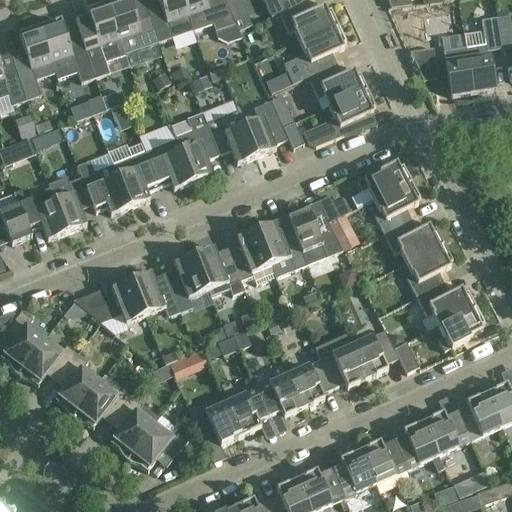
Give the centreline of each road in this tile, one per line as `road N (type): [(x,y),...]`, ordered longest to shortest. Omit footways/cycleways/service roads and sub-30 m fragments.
road 1 (residential): [(0,304),(399,135),(422,134)]
road 2 (residential): [(154,511),(511,355)]
road 3 (residential): [(511,314),(422,134)]
road 4 (residential): [(422,134),(358,0)]
road 5 (residential): [(116,511),(0,424)]
